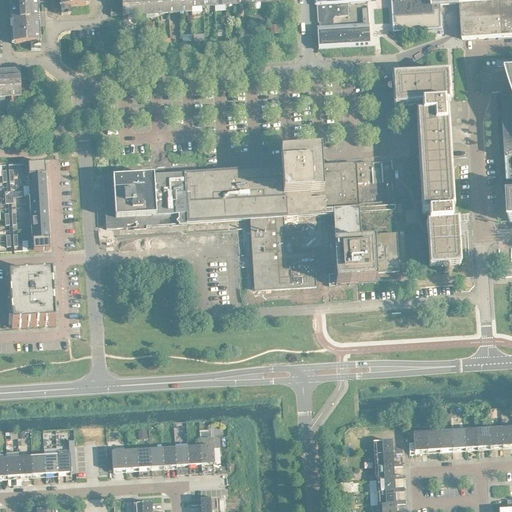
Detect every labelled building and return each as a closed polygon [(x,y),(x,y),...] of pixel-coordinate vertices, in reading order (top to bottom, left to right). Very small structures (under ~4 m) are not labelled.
[(11,0),(12,6),(12,13),(13,28),(14,35),(14,44),(16,44),(22,43),(32,43),(40,42),(42,42),(41,34),(41,31),(42,31),(42,29),(41,30),(41,27),(40,11),(39,4),(39,0),(11,0)] [(146,0),(123,0),(124,7),(124,12),(124,14),(125,14),(148,13),(146,0)] [(169,0),(146,0),(148,13),(148,18),(158,18),(158,12),(170,11),(169,0)] [(169,0),(170,11),(193,10),(194,10),(193,5),(193,6),(192,0),(169,0)] [(192,0),(193,6),(193,5),(194,10),(194,12),(204,12),(204,5),(216,4),(216,2),(215,0),(192,0)] [(393,0),(395,33),(443,29),(441,0),(393,0)] [(462,4),(461,4),(463,39),(496,37),(511,36),(511,3),(510,3),(510,1),(493,2),(462,4)] [(321,24),(322,30),(336,29),(335,20),(337,17),(350,16),(349,3),(318,5),(319,18),(321,18),(322,20),(322,22),(321,24)] [(281,25),(272,25),(272,33),(281,33),(281,25)] [(371,27),(336,29),(322,30),(319,30),(320,48),(372,45),(371,27)] [(6,72),(0,72),(0,95),(22,94),(23,94),(23,92),(23,87),(22,71),(21,71),(13,72),(6,72)] [(389,90),(388,91),(388,93),(389,94),(391,95),(392,95),(394,94),(395,107),(412,106),(412,107),(413,107),(413,108),(414,108),(415,108),(415,107),(415,106),(423,106),(424,108),(424,113),(418,113),(424,214),(425,214),(426,222),(417,223),(417,229),(426,229),(426,233),(408,234),(409,242),(410,256),(410,264),(412,264),(430,262),(430,268),(444,267),(449,266),(463,265),(460,219),(453,220),(453,212),(456,212),(449,111),(446,112),(446,104),(453,104),(451,72),(393,75),(394,89),(393,89),(392,89),(390,89),(389,90)] [(511,94),(503,95),(508,183),(511,182),(511,196),(509,196),(510,219),(511,222),(511,223),(511,73),(508,73),(509,75),(508,75),(509,78),(510,83),(511,88),(511,87),(511,94)] [(24,122),(15,123),(16,130),(16,132),(25,131),(25,129),(24,122)] [(46,163),(25,164),(26,175),(47,174),(46,163)] [(47,174),(26,175),(26,176),(30,175),(31,186),(48,185),(47,174)] [(32,196),(27,196),(27,197),(48,195),(48,185),(31,186),(32,196)] [(48,195),(27,197),(28,208),(49,206),(48,195)] [(49,206),(28,208),(28,218),(50,217),(49,206)] [(50,217),(28,218),(29,229),(50,228),(50,217)] [(50,228),(29,229),(29,230),(32,229),(32,239),(30,239),(30,240),(51,239),(50,228)] [(51,239),(30,240),(30,251),(52,250),(51,239)] [(57,325),(54,276),(20,278),(10,279),(13,328),(46,326),(47,326),(57,325)] [(511,428),(503,429),(504,446),(511,446),(511,428)] [(503,429),(491,430),(492,447),(504,446),(503,429)] [(148,430),(140,431),(140,439),(149,439),(148,430)] [(491,430),(478,431),(479,448),(492,447),(491,430)] [(466,431),(453,432),(454,450),(467,449),(466,431)] [(478,431),(466,431),(467,449),(479,448),(478,431)] [(453,432),(440,433),(442,450),(454,450),(453,432)] [(440,433),(428,434),(429,451),(442,450),(440,433)] [(429,451),(428,434),(415,434),(416,452),(417,452),(429,451)] [(375,443),(376,455),(393,454),(404,454),(404,450),(393,450),(392,442),(393,442),(393,441),(375,442),(375,443)] [(214,447),(202,448),(203,465),(215,464),(215,465),(216,465),(221,464),(220,450),(215,451),(215,446),(214,446),(214,447)] [(189,448),(177,449),(178,466),(190,466),(189,448)] [(193,448),(189,448),(190,466),(203,465),(202,448),(193,448)] [(177,449),(164,450),(165,467),(178,466),(177,449)] [(164,450),(152,451),(153,468),(165,467),(164,450)] [(139,451),(126,452),(127,470),(140,469),(139,451)] [(152,451),(139,451),(140,469),(153,468),(152,451)] [(127,470),(126,452),(114,453),(114,452),(113,452),(114,471),(115,471),(115,470),(127,470)] [(376,455),(377,468),(394,467),(405,466),(404,462),(394,463),(393,454),(376,455)] [(71,456),(58,456),(60,474),(72,473),(72,474),(73,474),(72,455),(71,455),(71,456)] [(58,456),(46,457),(47,475),(60,474),(58,456)] [(46,457),(33,458),(34,475),(47,475),(46,457)] [(33,458),(21,459),(22,476),(34,475),(33,458)] [(21,459),(8,460),(9,477),(22,476),(21,459)] [(8,460),(0,460),(0,477),(9,477),(8,460)] [(377,468),(378,480),(395,479),(395,480),(405,479),(405,475),(394,475),(394,467),(377,468)] [(378,480),(379,493),(395,492),(406,492),(406,487),(395,488),(395,480),(395,479),(378,480)] [(349,482),(342,482),(343,493),(354,493),(354,492),(360,491),(360,483),(355,484),(355,482),(349,482)] [(379,493),(379,506),(396,505),(407,504),(407,500),(396,501),(395,492),(379,493)] [(203,504),(203,511),(220,511),(220,500),(220,499),(202,500),(192,501),(192,505),(203,504)] [(511,511),(511,499),(509,500),(510,510),(501,511),(501,510),(500,511),(511,511)] [(136,505),(136,511),(163,511),(164,511),(154,511),(153,511),(153,504),(154,504),(154,503),(135,504),(135,505),(136,505)]
